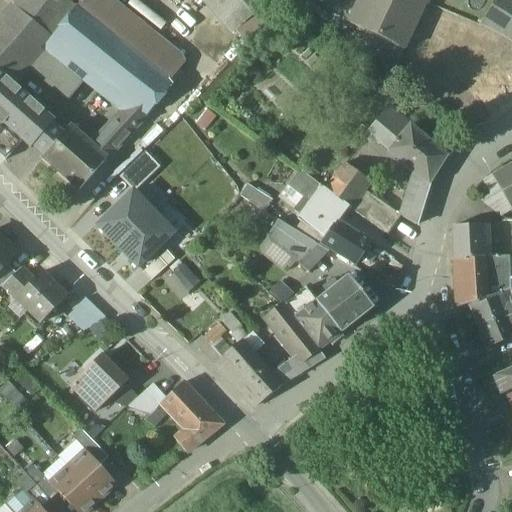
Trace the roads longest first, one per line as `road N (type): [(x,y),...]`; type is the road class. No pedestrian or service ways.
road 1 (tertiary): [(0,190),(250,434)]
road 2 (residential): [(488,511),(480,449),(419,289)]
road 3 (residential): [(419,289),(391,325),(250,434)]
road 4 (residential): [(140,511),(250,434)]
